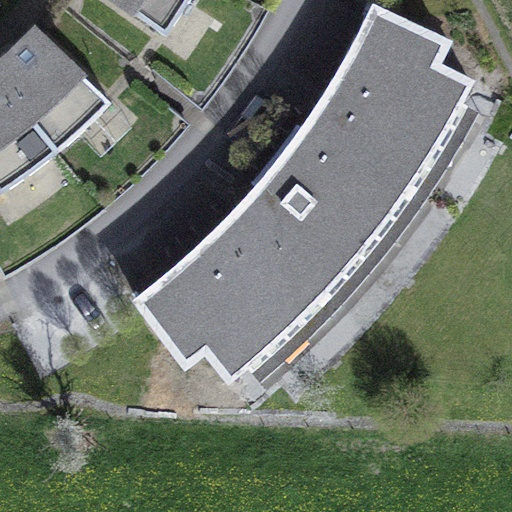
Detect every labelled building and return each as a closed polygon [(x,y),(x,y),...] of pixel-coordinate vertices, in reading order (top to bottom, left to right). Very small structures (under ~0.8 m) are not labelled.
[(112,0),(166,38),(187,9),(192,0),(112,0)] [(239,65),(271,13),(277,0),(192,0),(187,9),(166,38),(145,67),(203,115),(239,65)] [(436,69),(447,45),(376,12),(322,108),(275,172),(222,231),(138,302),(185,365),(205,350),(230,383),(275,345),(365,252),(409,193),(445,137),(472,86),(436,69)] [(86,131),(111,105),(35,33),(0,65),(0,83),(58,155),(86,131)] [(57,249),(106,212),(151,171),(193,126),(136,79),(111,105),(86,131),(58,155),(24,181),(0,197),(0,272),(5,281),(57,249)] [(0,197),(24,181),(58,155),(0,83),(0,197)]
